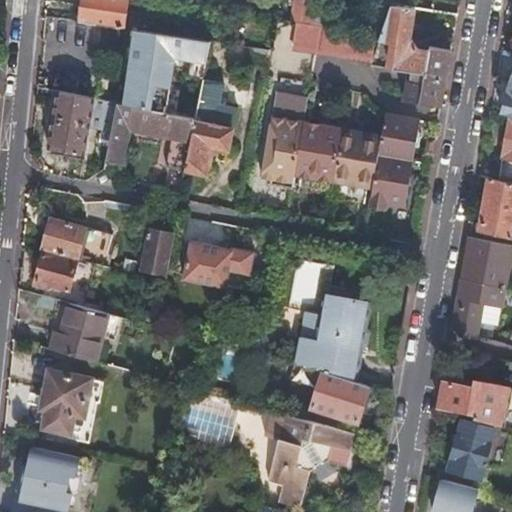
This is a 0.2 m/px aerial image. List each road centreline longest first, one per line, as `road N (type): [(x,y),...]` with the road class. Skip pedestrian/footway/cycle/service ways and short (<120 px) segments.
road 1 (residential): [(484,0),(425,332)]
road 2 (residential): [(0,311),(30,0)]
road 3 (residential): [(425,332),(395,511)]
